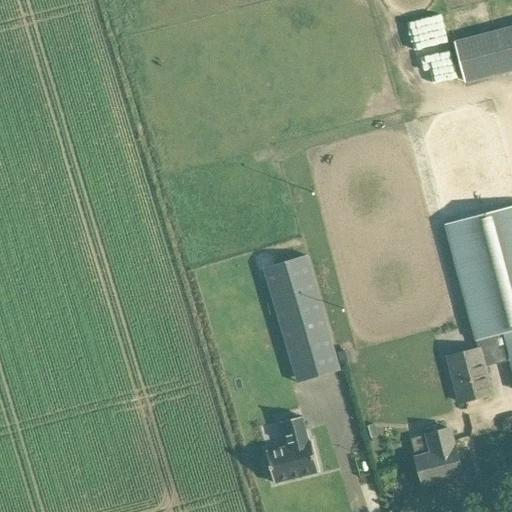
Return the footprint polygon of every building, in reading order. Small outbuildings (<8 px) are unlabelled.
[(511,27),(455,42),(465,81),(511,68),(511,27)] [(476,339),(486,337),(503,333),(504,337),(511,366),(511,206),(446,224),(476,337),(476,339)] [(298,382),(340,370),(306,255),(264,268),(298,382)] [(492,394),(482,355),(480,348),(448,356),(456,383),(461,402),(492,394)] [(269,459),(265,460),(269,476),(273,475),(275,483),(319,472),(312,441),(309,441),(303,416),(298,417),(297,414),(287,417),(288,420),(283,421),(289,446),(267,452),(269,459)] [(463,474),(458,454),(456,448),(451,429),(412,439),(417,458),(424,484),(463,474)]
